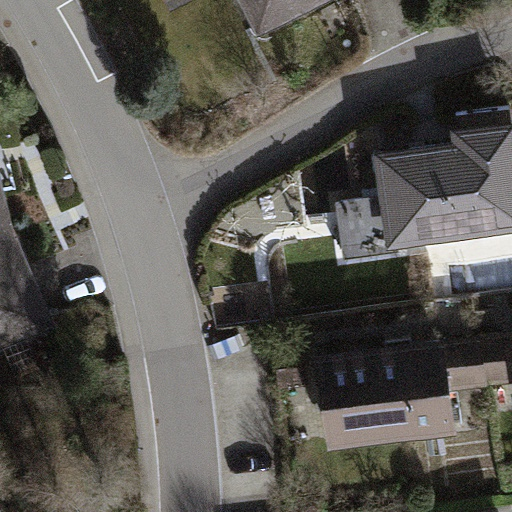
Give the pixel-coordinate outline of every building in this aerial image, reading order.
[(239,0),(258,36),(327,0),(239,0)] [(455,142),(374,153),(379,195),(336,201),(344,261),(399,254),(398,248),(511,232),(511,121),(453,129),(455,142)] [(0,174),(0,352),(58,329),(11,222),(0,174)] [(511,331),(481,335),(487,388),(511,384),(511,331)] [(481,335),(317,354),(329,449),(458,433),(453,392),(487,388),(481,335)]
